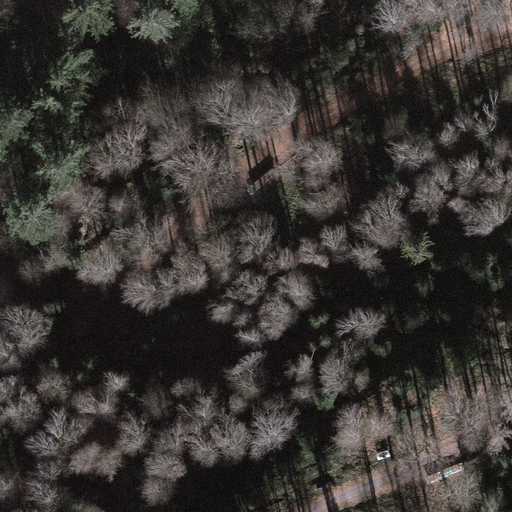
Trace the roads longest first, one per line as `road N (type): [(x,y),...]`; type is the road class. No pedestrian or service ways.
road 1 (track): [(511,37),(439,58),(254,155),(34,356)]
road 2 (track): [(511,419),(335,493),(313,511)]
